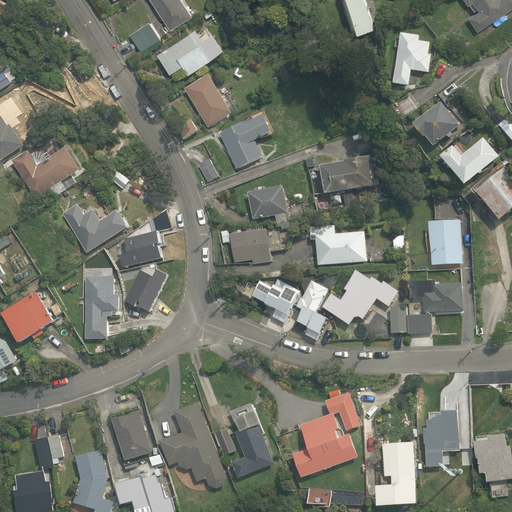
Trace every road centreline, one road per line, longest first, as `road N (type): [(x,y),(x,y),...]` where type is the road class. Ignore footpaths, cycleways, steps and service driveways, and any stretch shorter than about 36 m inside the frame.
road 1 (residential): [(71,0),(189,187),(201,321)]
road 2 (residential): [(201,321),(298,354),(395,363),(511,357)]
road 3 (residential): [(0,404),(84,384),(201,321)]
